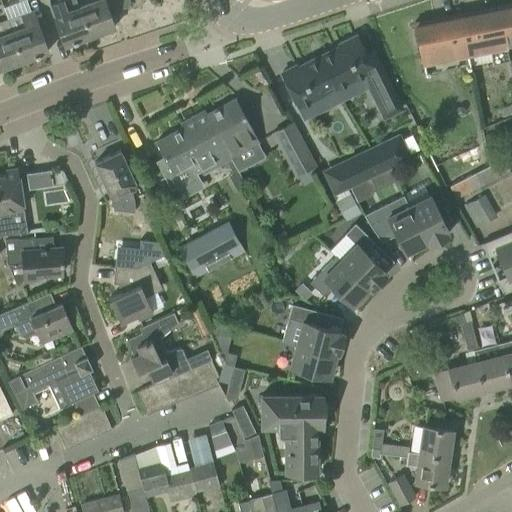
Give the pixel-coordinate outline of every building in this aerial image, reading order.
[(62,0),(61,1),(51,5),(55,15),(53,16),(57,27),(64,45),(66,45),(65,44),(72,41),(72,43),(77,41),(76,40),(88,35),(78,8),(75,0),(62,0)] [(98,0),(78,8),(88,35),(111,27),(112,28),(113,28),(108,13),(129,6),(128,0),(98,0)] [(511,4),(498,8),(508,60),(511,77),(511,92),(510,93),(511,97),(511,4)] [(498,8),(470,13),(459,16),(467,53),(489,49),(492,64),(508,60),(498,8)] [(22,60),(34,55),(34,57),(39,55),(38,54),(45,51),(45,52),(47,52),(36,23),(35,23),(30,12),(7,21),(22,60)] [(467,53),(459,16),(413,25),(421,62),(424,75),(469,66),(467,53)] [(7,21),(0,23),(0,67),(22,60),(7,21)] [(363,74),(384,116),(400,108),(372,50),(365,53),(356,35),(338,44),(339,46),(319,56),(335,88),(363,74)] [(281,73),(298,107),(320,96),(325,107),(341,99),(335,88),(319,56),(297,67),(296,65),(281,73)] [(207,114),(230,156),(258,141),(235,98),(207,114)] [(201,171),(230,156),(207,114),(206,114),(204,111),(185,121),(187,124),(155,142),(165,159),(166,162),(159,166),(172,190),(178,186),(176,184),(196,173),(201,171)] [(273,134),(296,175),(314,165),(290,124),(273,134)] [(398,135),(370,149),(380,170),(408,157),(398,135)] [(342,162),(324,171),(334,192),(352,184),(380,170),(370,149),(342,162)] [(137,187),(128,169),(119,150),(94,162),(110,198),(111,198),(112,208),(112,209),(133,212),(134,208),(134,205),(133,201),(133,198),(131,194),(130,190),(137,187)] [(503,158),(491,164),(495,182),(511,174),(503,158)] [(491,164),(448,186),(455,199),(477,188),(478,191),(495,182),(491,164)] [(314,165),(296,175),(302,184),(319,175),(314,165)] [(5,175),(0,175),(0,230),(1,235),(11,234),(27,233),(17,168),(5,170),(5,175)] [(49,169),(25,173),(28,188),(52,184),(49,169)] [(497,217),(484,194),(463,206),(476,229),(497,217)] [(429,195),(408,206),(425,242),(426,242),(427,241),(428,244),(447,234),(445,232),(447,231),(429,195)] [(386,216),(404,253),(409,251),(410,253),(424,246),(422,244),(425,242),(408,206),(386,216)] [(222,223),(203,234),(178,247),(193,279),(207,272),(202,263),(226,250),(231,259),(243,252),(228,220),(222,223)] [(355,243),(338,260),(367,288),(369,287),(371,289),(385,274),(383,273),(384,271),(364,251),(373,242),(354,223),(345,233),(355,243)] [(511,230),(481,243),(487,257),(497,253),(501,264),(511,259),(511,230)] [(15,283),(23,280),(36,279),(36,276),(61,273),(60,262),(62,262),(60,247),(35,249),(34,237),(4,240),(6,264),(15,283)] [(138,248),(137,267),(149,262),(164,255),(158,241),(139,240),(138,248)] [(511,259),(501,264),(506,276),(496,280),(502,294),(502,293),(511,289),(511,259)] [(367,288),(338,260),(322,277),(351,305),(354,302),(356,304),(367,293),(365,291),(367,288)] [(149,262),(137,267),(134,267),(114,265),(112,283),(123,284),(125,290),(108,298),(119,323),(135,315),(137,318),(151,311),(145,297),(161,289),(149,262)] [(301,284),(295,290),(304,298),(310,292),(301,284)] [(0,330),(13,325),(18,335),(25,337),(36,333),(40,343),(72,329),(60,303),(55,305),(49,292),(0,312),(0,330)] [(291,304),(281,340),(296,343),(295,345),(334,355),(335,352),(338,353),(343,333),(340,333),(341,331),(313,323),(317,311),(291,304)] [(196,306),(188,309),(200,337),(208,333),(196,306)] [(463,337),(473,335),(466,311),(462,312),(465,323),(459,324),(463,337)] [(167,378),(172,376),(183,371),(195,367),(208,361),(211,360),(205,349),(185,358),(180,348),(165,351),(159,337),(177,322),(172,312),(138,327),(140,332),(125,339),(133,356),(129,357),(136,372),(145,368),(150,380),(165,373),(167,378)] [(471,349),(476,348),(473,335),(463,337),(467,351),(472,350),(471,349)] [(511,340),(499,344),(508,381),(508,383),(509,382),(509,381),(511,380),(511,340)] [(481,388),(482,389),(483,389),(483,388),(508,381),(499,344),(477,349),(476,348),(471,349),(472,350),(474,361),(481,388)] [(79,415),(89,411),(98,407),(92,392),(97,390),(87,370),(91,368),(85,356),(80,345),(7,379),(21,408),(36,401),(31,391),(47,383),(59,408),(73,401),(79,415)] [(295,345),(289,367),(328,377),(330,372),(332,373),(336,359),(333,358),(334,355),(295,345)] [(195,367),(205,390),(218,384),(208,361),(195,367)] [(456,395),(481,388),(474,361),(433,371),(440,400),(456,396),(456,395)] [(232,366),(230,375),(241,378),(244,369),(232,366)] [(183,371),(193,395),(205,390),(195,367),(183,371)] [(172,376),(181,400),(193,395),(183,371),(172,376)] [(241,378),(230,375),(227,385),(238,388),(241,378)] [(160,381),(169,404),(181,400),(172,376),(167,378),(160,381)] [(160,381),(148,386),(158,409),(169,404),(160,381)] [(238,388),(227,385),(224,396),(226,400),(236,396),(238,388)] [(148,386),(136,391),(146,414),(158,409),(148,386)] [(321,395),(260,395),(261,425),(277,424),(277,432),(285,432),(285,471),(315,471),(315,466),(319,466),(319,456),(315,456),(315,432),(319,432),(319,425),(321,425),(321,418),(325,418),(325,402),(321,402),(321,395)] [(241,405),(231,409),(235,419),(246,414),(241,405)] [(89,411),(99,434),(110,429),(101,406),(98,407),(89,411)] [(89,411),(79,415),(77,415),(87,439),(99,434),(89,411)] [(250,423),(246,414),(235,419),(239,428),(250,423)] [(65,421),(76,444),(87,439),(77,415),(72,418),(65,421)] [(221,420),(232,443),(234,450),(237,462),(256,457),(263,455),(258,433),(243,440),(233,416),(233,415),(221,420)] [(221,420),(207,426),(214,450),(216,457),(234,450),(232,443),(221,420)] [(65,449),(76,444),(65,421),(54,427),(65,449)] [(254,431),(250,423),(239,428),(243,436),(254,431)] [(423,426),(419,453),(448,457),(446,457),(450,431),(451,431),(451,430),(423,426)] [(371,446),(379,448),(379,453),(393,455),(395,445),(380,443),(383,429),(373,428),(371,446)] [(205,432),(188,437),(195,464),(213,459),(205,432)] [(448,457),(419,453),(408,452),(409,446),(395,445),(393,455),(406,457),(404,465),(417,467),(415,480),(414,480),(414,481),(443,485),(443,484),(442,484),(446,458),(447,458),(448,457)] [(378,457),(379,453),(379,448),(371,446),(370,454),(371,457),(378,457)] [(194,491),(200,489),(218,485),(217,480),(212,460),(194,465),(194,468),(189,469),(194,491)] [(161,462),(137,468),(141,485),(144,495),(168,489),(164,475),(161,462)] [(166,475),(164,475),(168,489),(171,500),(195,494),(194,491),(189,469),(166,475)] [(388,482),(400,504),(413,497),(401,475),(388,482)] [(320,511),(318,501),(301,506),(289,509),(285,489),(281,490),(279,480),(267,480),(270,493),(275,511),(320,511)] [(141,485),(126,490),(132,511),(148,511),(144,495),(141,485)] [(81,511),(122,511),(118,493),(79,503),(81,511)] [(247,500),(249,511),(275,511),(270,493),(247,500)] [(249,511),(247,500),(237,502),(239,511),(249,511)]
